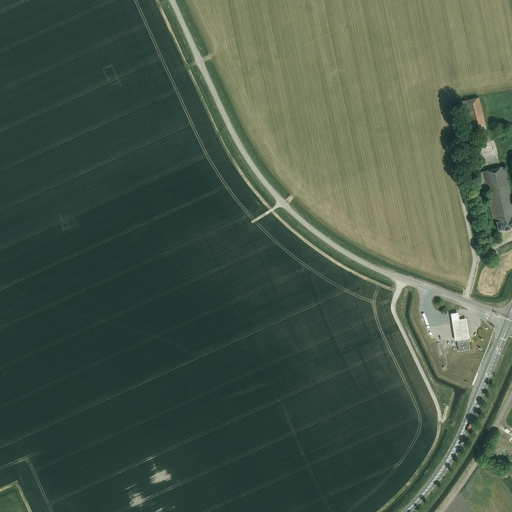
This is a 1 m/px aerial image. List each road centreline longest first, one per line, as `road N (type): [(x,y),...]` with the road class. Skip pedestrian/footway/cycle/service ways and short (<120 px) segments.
road 1 (unclassified): [(509,319),(373,269),(306,226),(244,151),(173,0)]
road 2 (primary): [(404,511),(449,455),(509,319)]
road 3 (unclassified): [(441,511),(511,394)]
